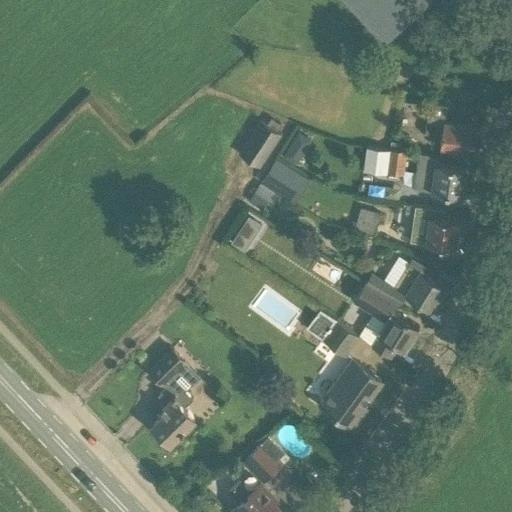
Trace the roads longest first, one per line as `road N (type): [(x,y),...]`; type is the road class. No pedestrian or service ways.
road 1 (unclassified): [(511,108),(490,165),(475,287),(444,362),(333,511)]
road 2 (primary): [(123,511),(0,380)]
